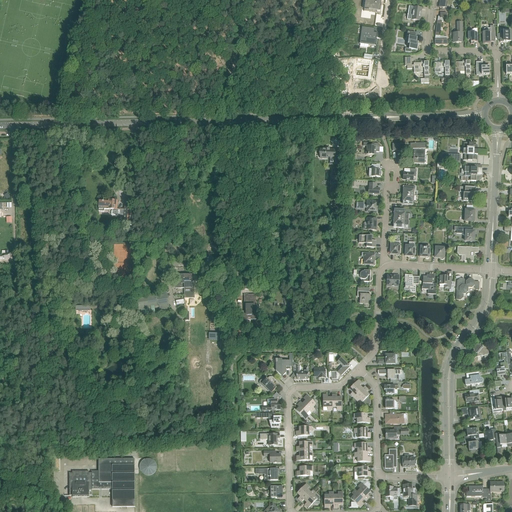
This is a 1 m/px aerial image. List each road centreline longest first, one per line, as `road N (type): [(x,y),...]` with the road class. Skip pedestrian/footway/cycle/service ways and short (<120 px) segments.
road 1 (tertiary): [(1,125),(451,115)]
road 2 (unclassified): [(486,269),(481,310),(447,362),(445,477)]
road 3 (unclassified): [(454,475),(455,364),(488,312),(494,270)]
road 4 (residential): [(292,511),(290,392),(343,385),(358,368)]
road 5 (track): [(211,121),(242,0)]
